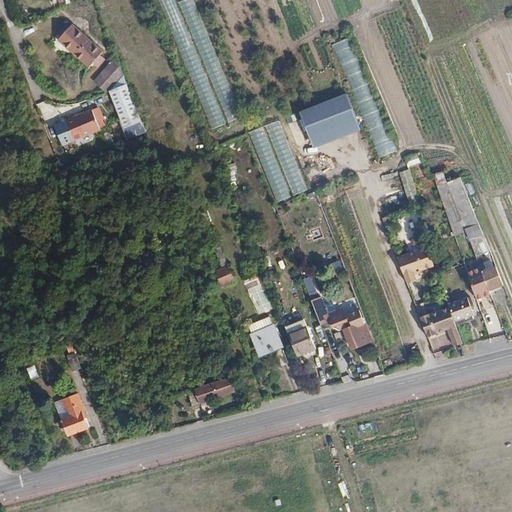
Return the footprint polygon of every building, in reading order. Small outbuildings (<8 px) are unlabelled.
[(175,0),(158,0),(212,129),(228,123),(177,3),(175,0)] [(194,0),(184,0),(177,3),(228,123),(244,116),(194,0)] [(349,18),(356,16),(350,0),(293,0),(305,31),(330,22),(334,22),(344,18),(349,18)] [(63,33),(61,36),(58,39),(89,67),(102,52),(71,25),(68,28),(63,33)] [(63,33),(68,28),(65,25),(60,31),(63,33)] [(350,36),(330,44),(378,156),(397,148),(350,36)] [(123,73),(117,57),(95,81),(106,91),(123,73)] [(129,87),(117,92),(130,125),(142,120),(129,87)] [(362,128),(349,92),(300,112),(314,148),(362,128)] [(94,113),(67,124),(67,126),(66,127),(68,132),(70,132),(75,143),(102,132),(94,113)] [(146,131),(142,120),(130,125),(135,135),(146,131)] [(279,121),(264,126),(293,195),(308,190),(279,121)] [(264,126),(249,132),(278,201),(293,195),(264,126)] [(422,160),(419,152),(405,157),(408,166),(422,160)] [(408,202),(416,200),(410,170),(402,171),(408,202)] [(484,235),(460,177),(446,183),(470,241),(484,235)] [(470,241),(476,257),(490,251),(484,235),(470,241)] [(427,248),(398,259),(408,285),(416,282),(414,275),(435,267),(427,248)] [(480,266),(486,281),(490,291),(504,285),(495,264),(492,266),(490,262),(480,266)] [(230,266),(224,268),(216,271),(223,287),(237,281),(230,266)] [(323,297),(317,299),(308,277),(303,278),(321,324),(322,325),(331,321),(333,327),(340,330),(345,329),(355,325),(355,327),(366,324),(361,310),(348,315),(345,311),(338,310),(329,313),(327,308),(323,297)] [(486,281),(472,286),(478,301),(492,295),(490,291),(486,281)] [(248,290),(258,314),(273,308),(263,284),(248,290)] [(449,304),(449,307),(455,322),(475,314),(468,297),(449,304)] [(454,345),(463,343),(455,322),(449,307),(428,315),(428,314),(420,318),(428,338),(436,334),(435,334),(451,327),(453,331),(449,332),(454,345)] [(270,316),(249,324),(260,352),(270,348),(271,351),(282,346),(270,316)] [(286,326),(289,334),(308,326),(304,319),(286,326)] [(353,349),(373,341),(366,324),(355,327),(355,325),(345,329),(353,349)] [(298,355),(316,348),(308,328),(308,326),(289,334),(298,355)] [(76,354),(68,357),(74,372),(82,369),(76,354)] [(227,374),(188,389),(193,403),(233,389),(227,374)] [(84,421),(87,420),(85,413),(86,413),(79,394),(63,400),(67,411),(70,410),(72,417),(63,421),(69,436),(88,429),(84,421)] [(56,403),(62,421),(63,421),(72,417),(70,410),(67,411),(63,400),(56,403)]
